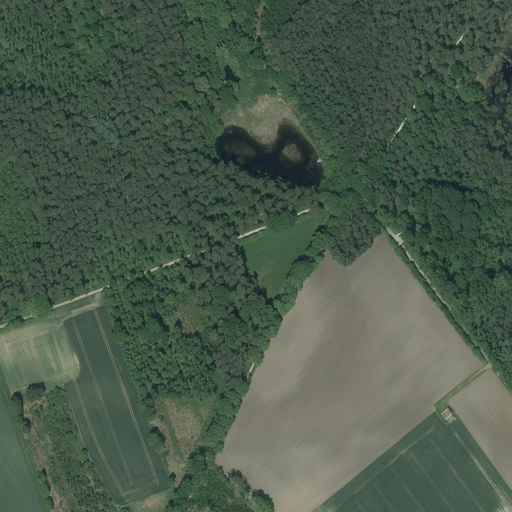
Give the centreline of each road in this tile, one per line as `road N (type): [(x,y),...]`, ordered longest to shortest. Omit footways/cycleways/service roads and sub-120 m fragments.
road 1 (track): [(0,328),(358,191)]
road 2 (track): [(358,191),(280,306),(180,511)]
road 3 (unclassified): [(358,191),(511,392)]
road 4 (track): [(358,191),(486,0)]
